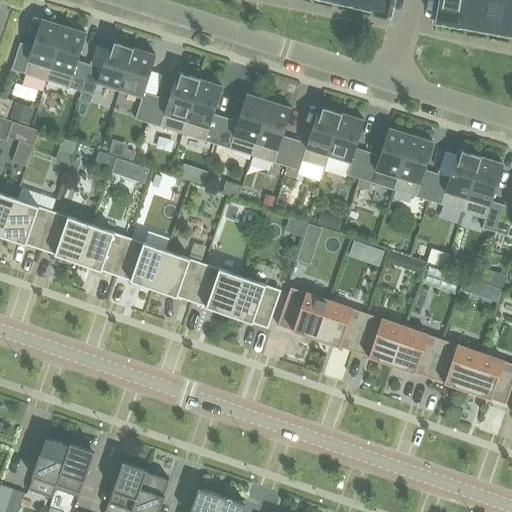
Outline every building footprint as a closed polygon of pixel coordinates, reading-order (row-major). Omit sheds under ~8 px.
[(344,0),(344,3),(366,9),(368,0),(344,0)] [(392,0),(368,0),(366,9),(389,14),(392,0)] [(463,0),(439,0),(436,23),(459,27),(463,0)] [(481,31),(487,0),(463,0),(459,27),(481,31)] [(504,35),(510,0),(487,0),(481,31),(504,35)] [(11,69),(46,80),(63,25),(41,18),(32,46),(20,42),(11,69)] [(89,64),(77,61),(86,33),(63,25),(46,80),(81,91),(89,64)] [(101,68),(89,64),(81,91),(93,95),(97,82),(119,89),(133,47),(110,40),(101,68)] [(135,119),(147,122),(156,96),(143,92),(155,54),(133,47),(119,89),(142,96),(135,118),(135,119)] [(147,122),(182,133),(199,79),(177,72),(168,100),(156,96),(147,122)] [(182,133),(217,144),(225,117),(213,114),(222,86),(199,79),(182,133)] [(217,144),(251,155),(269,101),(246,93),(237,121),(225,117),(217,144)] [(0,95),(0,114),(6,117),(12,100),(0,96),(0,95)] [(291,108),(269,101),(251,155),(286,166),(295,139),(283,135),(291,108)] [(26,124),(31,108),(13,102),(7,118),(26,124)] [(324,167),(341,113),(319,106),(307,143),(295,139),(286,166),(299,170),(302,161),(324,167)] [(346,174),(359,178),(367,151),(355,148),(364,120),(341,113),(324,167),(325,168),(329,155),(350,162),(346,174)] [(38,130),(12,121),(7,136),(33,145),(38,130)] [(393,189),(410,135),(388,127),(379,155),(367,151),(359,178),(393,189)] [(393,189),(428,200),(437,173),(424,169),(433,142),(410,135),(393,189)] [(428,200),(463,211),(480,156),(458,149),(449,177),(437,173),(428,200)] [(495,231),(503,205),(491,201),(503,164),(480,156),(463,211),(485,218),(482,227),(495,231)] [(80,160),(72,157),(69,168),(76,171),(80,160)] [(112,172),(127,177),(131,164),(117,159),(112,172)] [(0,235),(2,236),(15,198),(0,192),(0,235)] [(2,236),(40,249),(53,211),(15,198),(2,236)] [(511,236),(511,207),(503,205),(495,231),(511,236)] [(78,262),(91,224),(53,211),(40,249),(78,262)] [(319,212),(315,224),(337,231),(341,219),(319,212)] [(91,224),(78,262),(115,275),(129,237),(91,224)] [(296,254),(310,259),(320,229),(307,224),(296,254)] [(153,288),(166,250),(129,237),(115,275),(153,288)] [(191,301),(204,263),(166,250),(153,288),(191,301)] [(389,251),(385,262),(399,267),(403,256),(389,251)] [(204,263),(191,301),(229,315),(242,276),(204,263)] [(242,276),(229,315),(267,328),(281,289),(242,276)] [(485,285),(481,298),(495,303),(499,290),(485,285)] [(316,338),(329,300),(291,287),(277,325),(316,338)] [(353,351),(367,313),(329,300),(316,338),(353,351)] [(391,364),(405,326),(367,313),(353,351),(391,364)] [(405,326),(391,364),(429,377),(442,339),(405,326)] [(429,377),(467,390),(480,352),(442,339),(429,377)] [(511,362),(480,352),(467,390),(505,404),(511,384),(511,362)] [(55,489),(70,445),(69,445),(46,437),(41,453),(39,452),(31,476),(32,476),(28,489),(52,498),(55,489)] [(69,445),(70,445),(55,489),(78,497),(94,451),(70,442),(69,445)] [(147,469),(122,461),(104,511),(131,511),(145,471),(146,471),(147,469)] [(158,511),(164,496),(163,495),(169,479),(146,471),(145,471),(131,511),(158,511)] [(0,511),(4,511),(12,489),(0,485),(0,511)] [(189,511),(215,511),(222,495),(198,487),(189,511)] [(17,511),(24,493),(12,489),(4,511),(17,511)] [(215,511),(242,511),(245,503),(222,495),(215,511)]
